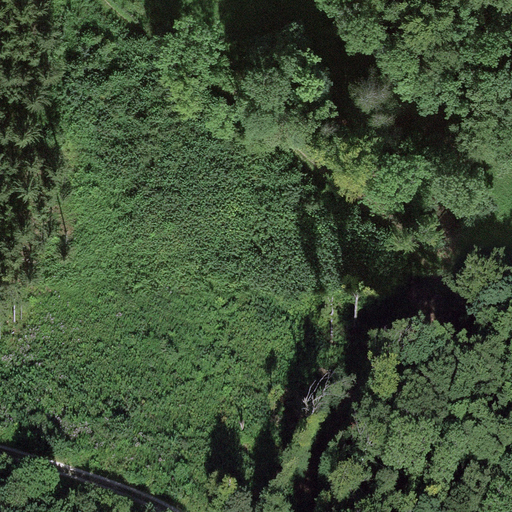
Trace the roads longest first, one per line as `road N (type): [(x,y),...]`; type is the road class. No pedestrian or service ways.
road 1 (track): [(86,0),(230,98),(511,337)]
road 2 (track): [(167,511),(93,478),(0,451)]
road 3 (track): [(384,0),(438,62),(511,116)]
